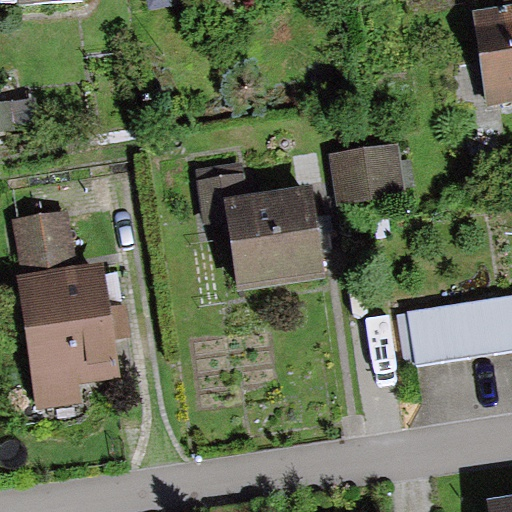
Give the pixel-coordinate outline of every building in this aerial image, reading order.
[(191,5),(190,0),(147,0),(149,11),(191,5)] [(511,0),(504,0),(505,4),(471,10),(488,111),(511,106),(511,0)] [(37,101),(0,106),(0,132),(41,127),(37,101)] [(399,147),(330,157),(338,210),(407,200),(399,147)] [(229,223),(238,295),(328,283),(323,238),(334,237),(332,219),(318,221),(314,189),(246,198),(243,175),(199,181),(205,226),(229,223)] [(16,279),(36,412),(83,405),(80,386),(122,380),(116,342),(133,339),(129,307),(113,310),(106,266),(79,270),(70,213),(13,221),(21,278),(16,279)] [(416,367),(511,352),(511,297),(408,314),(416,367)] [(511,511),(511,501),(489,505),(489,511),(511,511)]
